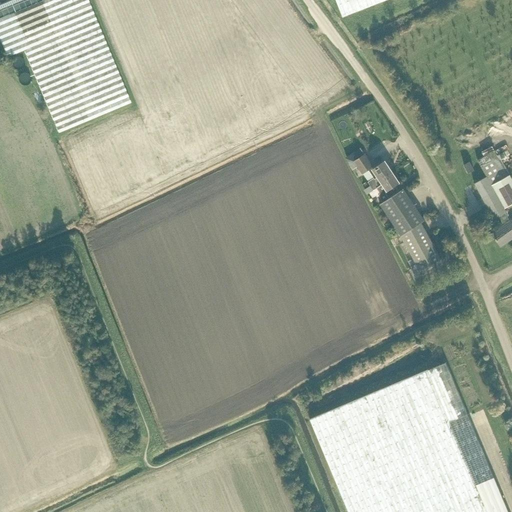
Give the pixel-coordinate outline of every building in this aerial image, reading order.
[(0,45),(2,45),(7,57),(24,50),(58,133),(130,103),(87,0),(9,0),(10,0),(0,4),(0,45)] [(335,0),(342,17),(384,0),(335,0)] [(352,122),(348,116),(338,122),(342,128),(352,122)] [(369,133),(371,127),(369,127),(371,121),(368,120),(366,125),(364,125),(362,130),(369,133)] [(475,178),(494,215),(508,208),(507,204),(511,201),(511,173),(496,141),(485,147),(487,151),(479,156),(487,172),(475,178)] [(355,160),(354,161),(356,164),(362,173),(368,169),(372,166),(364,154),(363,154),(355,160)] [(367,182),(370,186),(392,171),(384,160),(372,169),(377,177),(374,179),(373,178),(367,182)] [(468,173),(473,170),(469,162),(464,165),(468,173)] [(378,196),(382,201),(398,190),(395,185),(399,182),(392,171),(370,186),(364,190),(366,194),(373,190),(376,188),(379,193),(378,196)] [(401,236),(416,264),(410,267),(414,273),(419,270),(441,259),(422,225),(420,222),(424,220),(403,188),(399,191),(398,190),(382,201),(382,202),(380,204),(400,235),(401,236)] [(504,224),(491,233),(500,246),(511,238),(511,220),(511,219),(509,221),(504,224)] [(351,262),(366,296),(382,289),(367,255),(351,262)] [(310,419),(348,511),(508,511),(446,363),(310,419)]
